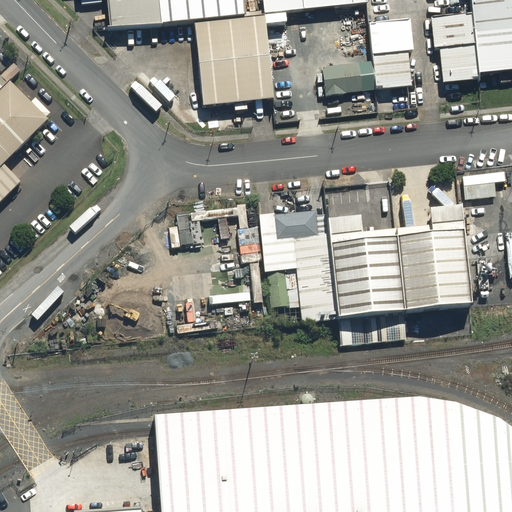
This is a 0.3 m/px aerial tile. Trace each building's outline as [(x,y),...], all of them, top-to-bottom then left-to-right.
[(159,0),(108,0),(111,31),(163,28),(162,26),(159,0)] [(159,0),(162,26),(244,18),(242,0),(159,0)] [(346,0),(263,0),(266,16),(347,7),(346,0)] [(511,0),(470,0),(472,15),(431,20),(438,86),(478,82),(479,77),(511,74),(511,0)] [(265,19),(193,26),(203,110),(274,102),(265,19)] [(405,24),(370,28),(377,92),(412,88),(405,24)] [(360,63),(322,67),(325,97),(363,93),(360,63)] [(0,171),(49,124),(9,83),(0,92),(0,171)] [(497,184),(469,186),(472,222),(500,219),(497,184)] [(186,235),(189,235),(202,233),(202,230),(226,227),(226,219),(232,218),(233,231),(249,229),(248,225),(257,224),(255,204),(237,206),(237,209),(191,214),(192,223),(188,223),(188,228),(183,228),(186,235)] [(397,242),(403,317),(472,312),(468,269),(465,237),(463,210),(412,214),(414,241),(397,242)] [(315,212),(274,215),(276,243),(317,240),(315,212)] [(300,309),(337,306),(328,212),(316,213),(318,242),(294,244),(300,309)] [(172,223),(177,230),(192,221),(187,214),(172,223)] [(263,273),(295,271),(293,243),(276,244),(273,217),(259,218),(263,273)] [(165,221),(137,249),(143,255),(171,227),(165,221)] [(502,234),(465,237),(468,269),(505,266),(502,234)] [(397,242),(332,248),(338,323),(403,317),(397,242)] [(173,273),(174,286),(170,287),(170,295),(174,295),(176,309),(236,304),(233,268),(214,270),(213,264),(172,267),(173,273)] [(260,264),(250,265),(253,305),(264,304),(260,264)] [(285,274),(265,275),(268,309),(288,307),(285,274)] [(511,511),(511,427),(501,420),(456,404),(421,398),(156,417),(157,430),(161,482),(162,511),(511,511)]
